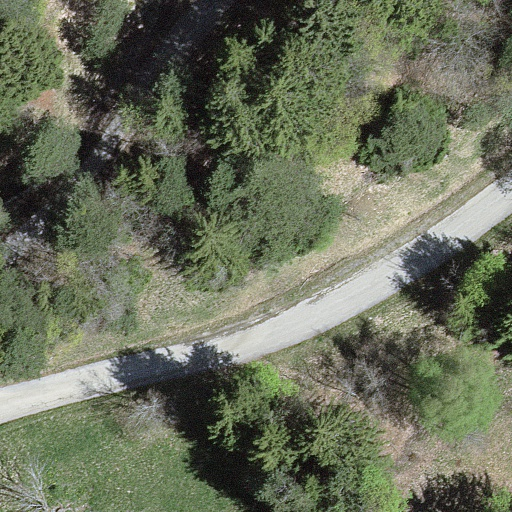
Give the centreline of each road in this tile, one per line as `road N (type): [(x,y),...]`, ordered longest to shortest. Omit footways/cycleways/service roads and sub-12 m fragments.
road 1 (unclassified): [(0,405),(209,350),(306,315),(511,189)]
road 2 (unclassified): [(209,0),(135,89),(77,181),(0,258)]
